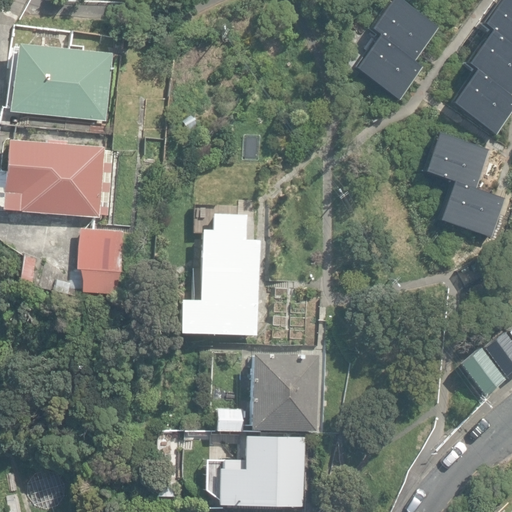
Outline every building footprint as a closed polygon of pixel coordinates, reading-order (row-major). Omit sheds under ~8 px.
[(376,37),(413,62),(437,28),(396,0),(389,0),(368,31),(376,37)] [(511,0),(496,0),(479,27),(487,32),(511,49),(511,0)] [(464,66),(472,72),(508,97),(511,91),(511,49),(487,32),(464,66)] [(413,62),(376,37),(353,71),(397,101),(421,68),(413,62)] [(7,111),(104,120),(111,53),(14,44),(7,111)] [(511,98),(508,97),(472,72),(448,105),(493,137),(511,108),(511,98)] [(421,173),(450,183),(473,190),(486,151),(434,134),(421,173)] [(0,209),(98,216),(99,201),(109,202),(112,151),(103,151),(103,146),(5,139),(0,209)] [(473,190),(450,183),(438,221),(489,238),(502,200),(473,190)] [(177,332),(256,334),(258,240),(244,239),(245,214),(210,213),(210,229),(199,228),(198,299),(178,298),(177,331),(177,332)] [(120,290),(136,294),(140,272),(122,266),(124,231),(78,228),(76,269),(79,269),(78,279),(82,280),(82,291),(119,293),(120,290)] [(29,286),(34,259),(23,257),(24,254),(14,252),(9,282),(29,286)] [(480,348),(506,379),(511,374),(511,344),(500,331),(480,348)] [(483,395),(501,380),(475,347),(456,363),(483,395)] [(247,428),(315,430),(318,355),(250,353),(247,428)] [(216,429),(241,430),(242,409),(217,408),(216,429)] [(217,503),(301,505),(303,436),(243,434),(242,459),(221,458),(220,467),(217,467),(216,503),(217,503)]
